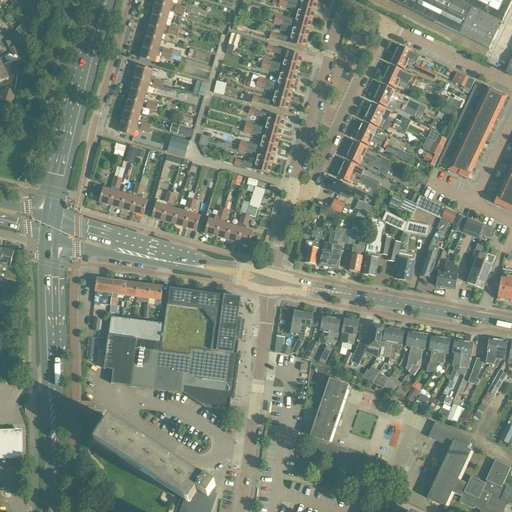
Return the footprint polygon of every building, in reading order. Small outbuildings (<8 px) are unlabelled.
[(27,6),(21,0),(16,0),(15,1),(23,10),(27,6)] [(173,4),(173,0),(157,0),(156,4),(184,12),(190,14),(192,8),(186,6),(185,8),(173,4)] [(293,0),(280,0),(280,1),(315,11),(317,2),(309,0),(300,0),(300,2),(293,0)] [(479,0),(477,9),(501,18),(505,5),(501,4),(502,0),(479,0)] [(296,16),(312,20),(315,11),(280,1),(278,6),(298,12),(296,16)] [(183,16),(184,12),(156,4),(153,15),(168,19),(170,12),(183,16)] [(295,20),(276,14),(275,20),(310,30),(312,20),(296,16),(295,20)] [(168,19),(153,15),(150,25),(185,36),(186,32),(166,26),(168,19)] [(292,30),(291,34),(307,39),(310,30),(275,20),(273,24),(273,25),(292,30)] [(469,21),(467,31),(487,35),(486,39),(498,42),(502,28),(469,21)] [(184,40),(185,36),(150,25),(147,36),(162,40),(164,34),(184,40)] [(271,33),(269,38),(305,48),(307,39),(291,34),(290,38),(271,33)] [(160,48),(162,40),(147,36),(144,47),(172,55),(173,51),(160,48)] [(22,37),(15,43),(21,50),(28,43),(22,37)] [(488,43),(486,50),(492,52),(495,46),(488,43)] [(284,61),(300,65),(302,56),(267,46),(266,51),(285,57),(284,61)] [(415,60),(417,55),(399,46),(394,55),(424,68),(426,65),(415,60)] [(172,55),(144,47),(140,59),(156,63),(158,56),(171,60),(171,59),(180,62),(182,58),(180,57),(172,55)] [(424,68),(394,55),(390,63),(405,70),(407,66),(414,69),(435,80),(437,75),(424,68)] [(262,65),(270,67),(297,74),(300,65),(284,61),(283,65),(271,62),(263,59),(262,65)] [(279,79),(295,84),(297,74),(270,67),(262,65),(261,70),(268,72),(280,75),(279,79)] [(390,65),(386,74),(415,88),(417,84),(407,79),(409,74),(390,65)] [(172,84),(164,82),(155,79),(155,77),(152,76),(153,71),(138,66),(135,77),(170,88),(172,84)] [(7,67),(4,68),(0,70),(0,86),(1,87),(12,81),(13,79),(7,67)] [(381,82),(396,89),(398,85),(413,92),(415,88),(386,74),(381,82)] [(459,80),(472,86),(475,81),(462,75),(459,80)] [(171,88),(170,88),(135,77),(131,90),(147,94),(149,86),(170,93),(171,88)] [(257,83),(264,85),(292,93),(295,84),(279,79),(278,83),(259,78),(257,83)] [(205,91),(207,84),(197,81),(195,88),(205,91)] [(275,93),(274,98),(289,103),(292,93),(264,85),(257,83),(252,82),(251,87),(263,90),(275,93)] [(395,91),(381,84),(377,93),(401,104),(406,107),(407,103),(393,96),(395,91)] [(481,100),(501,110),(507,97),(487,87),(481,100)] [(15,91),(7,88),(6,91),(3,90),(2,94),(13,97),(15,91)] [(145,100),(147,94),(131,90),(129,100),(144,104),(147,105),(157,108),(158,104),(145,100)] [(377,93),(373,101),(395,112),(397,108),(399,109),(401,104),(377,93)] [(2,94),(0,98),(3,99),(2,101),(11,104),(13,97),(2,94)] [(251,104),(252,101),(287,111),(289,103),(274,98),(273,102),(253,96),(244,94),(242,101),(251,104)] [(464,101),(457,98),(453,105),(460,109),(464,101)] [(141,115),(144,104),(129,100),(125,111),(141,115)] [(409,100),(407,103),(406,107),(416,112),(420,105),(409,100)] [(481,100),(476,110),(496,120),(501,110),(481,100)] [(391,113),(372,103),(368,112),(393,124),(394,120),(389,117),(391,113)] [(401,104),(399,109),(404,111),(403,112),(414,117),(416,112),(406,107),(401,104)] [(164,110),(161,109),(147,105),(146,109),(162,114),(164,110)] [(452,108),(448,115),(454,118),(457,110),(452,108)] [(282,129),(285,119),(250,109),(248,114),(256,116),(268,120),(266,124),(282,129)] [(496,120),(476,110),(472,120),(492,130),(496,120)] [(122,121),(138,126),(141,115),(125,111),(122,121)] [(368,112),(364,121),(378,127),(382,130),(385,125),(391,128),(393,124),(368,112)] [(472,120),(467,130),(487,140),(492,130),(472,120)] [(158,132),(141,127),(138,126),(122,121),(119,133),(134,137),(136,131),(140,132),(140,131),(157,136),(158,132)] [(377,129),(363,122),(359,131),(401,151),(403,146),(396,143),(397,142),(391,138),(389,141),(382,137),(375,134),(377,129)] [(244,128),(279,138),(282,129),(266,124),(265,128),(246,123),(244,128)] [(172,124),(170,132),(191,138),(190,141),(191,141),(194,130),(180,126),(172,124)] [(397,126),(395,130),(404,134),(406,130),(400,127),(397,126)] [(261,142),(277,147),(279,138),(244,128),(243,133),(262,138),(261,142)] [(467,130),(462,140),(482,150),(487,140),(467,130)] [(359,131),(355,140),(374,149),(376,144),(381,147),(386,149),(385,151),(407,162),(411,156),(401,151),(359,131)] [(422,144),(423,139),(408,135),(407,139),(422,144)] [(189,141),(171,136),(168,147),(186,152),(189,141)] [(435,144),(443,148),(447,140),(446,140),(438,136),(435,144)] [(458,150),(478,160),(482,150),(462,140),(458,150)] [(139,141),(136,145),(144,149),(146,144),(139,141)] [(239,146),(275,155),(277,147),(261,142),(260,147),(241,141),(239,146)] [(366,153),(368,148),(354,141),(350,150),(390,169),(393,163),(381,158),(380,160),(366,153)] [(439,157),(443,148),(435,144),(434,143),(429,152),(439,157)] [(256,161),(272,165),(275,155),(239,146),(238,151),(257,156),(256,161)] [(124,161),(127,150),(117,147),(114,158),(124,161)] [(137,149),(129,147),(126,157),(134,159),(137,149)] [(135,157),(142,158),(144,151),(137,149),(135,157)] [(387,176),(390,169),(350,150),(346,159),(360,166),(362,161),(379,169),(378,171),(387,176)] [(458,150),(453,160),(473,170),(478,160),(458,150)] [(432,154),(431,156),(427,153),(423,160),(428,162),(427,164),(434,167),(438,157),(432,154)] [(234,165),(269,174),(272,165),(256,161),(255,165),(236,160),(234,165)] [(453,160),(448,171),(468,180),(473,170),(453,160)] [(345,161),(341,169),(377,186),(379,182),(363,174),(365,170),(345,161)] [(337,178),(351,185),(354,180),(378,192),(380,188),(377,186),(341,169),(337,178)] [(414,181),(424,186),(429,178),(418,172),(414,181)] [(511,178),(507,176),(503,185),(511,189),(511,178)] [(331,191),(349,199),(354,189),(335,181),(331,191)] [(511,189),(503,185),(499,195),(511,200),(511,189)] [(111,206),(116,188),(112,186),(111,190),(103,188),(99,203),(111,206)] [(255,187),(249,206),(259,210),(265,191),(255,187)] [(119,193),(120,189),(116,188),(111,206),(121,210),(125,194),(119,193)] [(359,201),(362,203),(366,194),(356,189),(352,198),(359,201)] [(408,201),(415,204),(419,195),(412,192),(408,201)] [(125,194),(121,210),(132,213),(137,194),(133,193),(132,196),(125,194)] [(141,196),(137,194),(132,213),(143,216),(148,201),(140,199),(141,196)] [(511,200),(499,195),(494,204),(507,210),(511,212),(511,200)] [(420,197),(415,207),(439,218),(443,208),(420,197)] [(415,204),(408,201),(401,198),(397,208),(400,210),(406,213),(410,214),(415,204)] [(331,210),(341,214),(345,204),(334,200),(331,210)] [(355,209),(372,217),(374,208),(362,203),(359,201),(355,209)] [(162,221),(168,203),(164,202),(163,205),(156,203),(151,218),(162,221)] [(168,203),(162,221),(174,225),(178,210),(171,208),(172,205),(168,203)] [(246,216),(248,207),(249,204),(243,203),(240,214),(242,214),(246,216)] [(184,211),(178,210),(174,225),(185,228),(189,213),(190,209),(186,208),(185,207),(184,211)] [(190,209),(189,213),(185,228),(196,231),(200,216),(193,214),(194,210),(190,209)] [(441,220),(454,225),(458,215),(446,210),(441,220)] [(381,221),(385,223),(403,232),(407,222),(386,212),(381,221)] [(216,237),(222,218),(217,217),(216,221),(209,219),(204,234),(216,237)] [(386,261),(395,263),(398,252),(400,242),(391,241),(391,238),(383,236),(385,223),(372,217),(368,240),(366,250),(365,256),(365,257),(362,274),(375,277),(378,259),(377,259),(378,254),(380,254),(380,255),(387,256),(386,261)] [(461,217),(455,232),(461,234),(462,232),(467,219),(461,217)] [(224,223),(225,219),(222,218),(216,237),(226,240),(231,225),(224,223)] [(268,230),(271,220),(263,218),(263,220),(261,220),(259,227),(268,230)] [(467,219),(462,232),(478,239),(484,226),(468,219),(467,219)] [(427,238),(430,226),(408,221),(404,231),(403,233),(427,238)] [(238,243),(243,225),(239,224),(238,227),(231,225),(226,240),(238,243)] [(247,226),(243,225),(238,243),(249,247),(253,232),(246,230),(247,226)] [(495,231),(484,226),(480,235),(491,240),(495,231)] [(350,231),(336,228),(334,240),(333,242),(348,244),(350,231)] [(317,229),(314,243),(306,241),(305,249),(307,250),(305,263),(306,263),(306,264),(310,265),(310,264),(316,265),(322,230),(317,229)] [(351,230),(350,231),(348,244),(355,245),(357,231),(351,230)] [(366,250),(368,240),(361,238),(359,248),(358,248),(357,256),(352,255),(349,270),(350,270),(350,273),(359,275),(364,250),(366,250)] [(429,248),(419,275),(420,275),(430,278),(437,257),(432,256),(437,239),(433,238),(429,248)] [(329,268),(333,245),(333,242),(334,240),(329,239),(328,244),(323,243),(322,251),(319,266),(329,268)] [(338,270),(341,254),(336,253),(337,246),(333,245),(329,268),(338,270)] [(436,260),(443,262),(446,251),(439,249),(436,260)] [(14,253),(4,250),(0,265),(0,281),(6,283),(7,280),(17,282),(20,270),(10,267),(14,253)] [(398,252),(395,263),(396,263),(392,275),(397,276),(397,280),(411,282),(414,263),(413,263),(415,255),(398,252)] [(467,283),(475,286),(487,255),(480,252),(477,259),(467,283)] [(487,255),(475,286),(482,289),(495,257),(487,255)] [(439,289),(445,290),(450,262),(446,261),(444,272),(438,271),(435,287),(440,288),(439,289)] [(450,262),(445,290),(451,291),(451,290),(455,290),(458,275),(459,267),(454,267),(455,263),(450,262)] [(509,302),(511,287),(511,271),(503,270),(497,300),(509,302)] [(111,298),(112,294),(114,282),(109,281),(97,280),(94,304),(110,306),(111,298)] [(126,283),(114,282),(112,294),(124,295),(126,283)] [(130,296),(137,297),(138,285),(126,283),(124,295),(125,295),(124,302),(123,309),(129,310),(130,303),(130,302),(130,296)] [(137,297),(150,298),(151,286),(138,285),(137,297)] [(151,286),(150,298),(161,300),(162,288),(151,286)] [(106,352),(104,369),(113,371),(111,384),(128,386),(183,393),(205,408),(230,411),(231,400),(231,399),(237,354),(237,353),(238,347),(239,342),(239,340),(240,330),(242,319),(238,319),(241,298),(169,288),(169,289),(165,324),(146,322),(111,317),(110,327),(108,335),(106,352)] [(4,298),(1,307),(8,310),(11,300),(4,298)] [(299,337),(303,313),(294,311),(293,317),(291,317),(290,317),(288,321),(288,325),(290,325),(288,331),(291,332),(290,336),(299,337)] [(313,314),(303,313),(299,337),(298,340),(297,340),(290,354),(297,355),(303,341),(306,328),(310,329),(313,314)] [(313,361),(314,360),(321,345),(325,347),(326,343),(327,340),(332,318),(322,316),(320,331),(322,331),(321,336),(319,336),(318,344),(311,341),(302,359),(313,361)] [(338,336),(341,320),(332,318),(327,340),(326,343),(332,344),(333,338),(337,338),(338,336)] [(101,320),(94,319),(93,330),(100,331),(101,320)] [(358,323),(345,320),(342,334),(344,334),(342,344),(352,346),(354,336),(356,336),(358,323)] [(366,352),(377,359),(378,357),(383,327),(372,325),(370,338),(369,337),(363,350),(357,347),(350,362),(358,366),(366,352)] [(384,357),(389,358),(394,329),(385,328),(381,347),(386,348),(384,357)] [(401,346),(404,331),(394,329),(389,358),(394,359),(396,345),(401,346)] [(418,334),(408,332),(405,347),(411,348),(407,367),(405,369),(409,372),(411,368),(412,366),(418,334)] [(427,335),(418,334),(412,366),(416,367),(417,363),(420,361),(422,350),(424,350),(427,335)] [(428,351),(431,352),(429,364),(428,365),(427,372),(434,374),(436,363),(441,338),(431,336),(428,351)] [(450,340),(441,338),(436,363),(444,364),(445,354),(448,355),(450,340)] [(487,354),(486,364),(493,365),(495,363),(498,340),(489,339),(487,354)] [(454,369),(451,375),(455,377),(458,370),(464,342),(454,340),(452,355),(454,355),(452,367),(454,369)] [(504,361),(507,341),(498,340),(495,363),(493,365),(498,366),(498,364),(499,364),(499,360),(504,361)] [(468,370),(471,359),(473,344),(464,342),(458,370),(465,371),(466,370),(467,369),(468,370)] [(321,345),(314,360),(324,365),(331,350),(325,347),(321,345)] [(283,347),(281,354),(289,356),(291,349),(283,347)] [(340,366),(347,350),(342,348),(336,364),(340,366)] [(353,355),(348,352),(341,367),(346,370),(353,355)] [(480,381),(477,379),(483,361),(476,358),(476,359),(477,359),(468,383),(477,386),(480,381)] [(494,396),(507,375),(500,370),(487,392),(494,396)] [(377,376),(369,372),(365,379),(372,383),(377,376)] [(379,373),(376,378),(373,383),(383,389),(389,379),(379,373)] [(348,384),(330,379),(310,437),(315,439),(310,454),(342,465),(343,463),(363,470),(366,460),(367,456),(358,452),(328,442),(348,384)] [(508,397),(511,390),(511,385),(507,383),(501,393),(508,397)] [(394,395),(399,397),(403,400),(409,390),(400,385),(394,395)] [(420,393),(412,387),(405,399),(413,404),(420,393)] [(487,392),(482,401),(489,405),(494,396),(487,392)] [(428,398),(420,393),(416,401),(414,405),(422,409),(428,398)] [(424,410),(431,414),(435,406),(428,402),(424,410)] [(462,409),(453,405),(447,420),(456,424),(462,409)] [(449,412),(441,408),(437,417),(445,421),(449,412)] [(469,423),(473,416),(465,411),(461,418),(469,423)] [(109,420),(95,441),(186,500),(189,502),(197,490),(209,498),(213,491),(212,491),(215,486),(205,479),(205,478),(204,474),(199,471),(196,475),(197,475),(195,477),(109,420)] [(475,508),(481,511),(480,511),(503,511),(504,511),(504,510),(507,503),(511,504),(511,487),(507,486),(505,489),(501,487),(511,467),(495,460),(485,483),(471,476),(468,483),(459,479),(471,451),(466,449),(471,439),(435,423),(429,438),(450,448),(427,498),(446,507),(452,493),(462,497),(459,503),(474,509),(475,508)] [(0,458),(22,458),(22,429),(0,429),(0,458)] [(504,431),(501,438),(508,441),(511,435),(504,431)] [(378,473),(382,459),(377,457),(372,472),(378,473)] [(378,473),(383,475),(388,461),(382,459),(378,473)] [(186,500),(181,511),(208,511),(213,500),(209,498),(197,490),(189,502),(186,500)]
